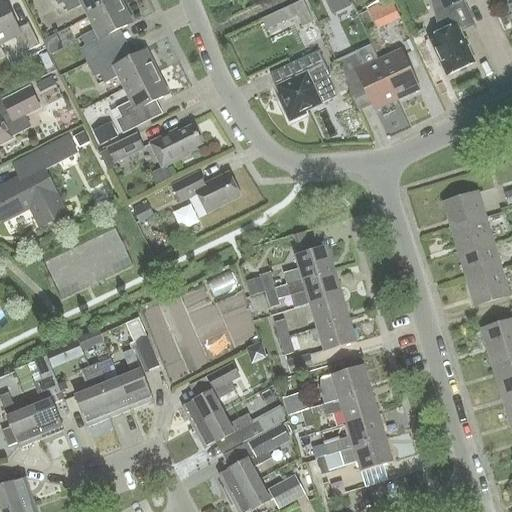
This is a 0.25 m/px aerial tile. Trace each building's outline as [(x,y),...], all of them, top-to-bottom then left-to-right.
[(0,45),(15,38),(23,55),(40,46),(29,25),(18,30),(3,0),(2,0),(0,1),(0,45)] [(55,0),(58,6),(63,4),(68,13),(82,5),(89,18),(121,2),(119,0),(55,0)] [(402,24),(390,0),(386,0),(368,9),(379,34),(402,24)] [(132,24),(121,2),(89,18),(95,30),(81,38),(85,47),(80,49),(87,64),(116,49),(109,35),(132,24)] [(428,39),(446,77),(475,63),(457,25),(456,25),(448,7),(446,7),(437,11),(446,30),(428,39)] [(261,20),(266,31),(286,21),(281,11),(261,20)] [(118,77),(125,89),(157,73),(146,51),(123,63),(116,49),(87,64),(94,78),(100,75),(104,84),(118,77)] [(401,51),(378,62),(397,100),(419,90),(401,51)] [(284,105),(282,106),(289,122),(305,115),(304,112),(321,104),(312,85),(330,77),(319,52),(290,65),(296,79),(276,88),(284,105)] [(375,110),(397,100),(378,62),(365,68),(357,52),(336,63),(350,92),(363,86),(375,110)] [(117,109),(121,118),(116,121),(123,134),(151,120),(145,107),(168,95),(157,73),(125,89),(131,102),(117,109)] [(56,86),(51,77),(45,80),(50,89),(56,86)] [(8,113),(1,117),(0,116),(0,146),(13,140),(12,138),(31,128),(26,117),(40,109),(29,88),(2,102),(8,113)] [(92,132),(99,146),(117,137),(111,123),(92,132)] [(202,145),(193,126),(178,134),(176,130),(150,144),(162,169),(189,156),(187,152),(202,145)] [(79,149),(90,144),(84,133),(74,137),(79,149)] [(108,171),(116,167),(115,164),(145,150),(137,133),(105,148),(106,150),(99,153),(108,171)] [(0,189),(0,204),(7,219),(32,206),(43,226),(67,214),(44,172),(76,154),(67,137),(13,166),(20,179),(0,189)] [(204,185),(198,173),(172,187),(180,203),(197,195),(207,215),(240,198),(228,173),(204,185)] [(451,228),(485,217),(478,193),(443,203),(451,228)] [(451,228),(459,254),(493,244),(485,217),(451,228)] [(63,295),(134,265),(119,228),(48,258),(63,295)] [(459,254),(466,280),(501,269),(493,244),(459,254)] [(288,286),(296,284),(303,282),(303,281),(335,271),(327,247),(295,256),(299,270),(283,275),(287,287),(288,286)] [(509,297),(501,269),(466,280),(474,307),(509,297)] [(335,271),(303,281),(303,282),(296,284),(288,286),(291,296),(306,291),(310,305),(342,295),(335,271)] [(275,289),(270,273),(260,276),(261,278),(265,292),(275,289)] [(261,278),(245,282),(250,297),(265,292),(261,278)] [(280,306),(275,289),(265,292),(270,309),(280,306)] [(314,319),(308,321),(310,330),(349,319),(342,295),(310,305),(314,319)] [(292,319),(274,324),(279,340),(289,337),(297,335),(292,319)] [(356,344),(349,319),(310,330),(313,340),(320,338),(324,353),(356,344)] [(489,355),(511,348),(511,320),(481,330),(489,355)] [(78,337),(83,350),(103,343),(98,329),(78,337)] [(285,357),(294,354),(289,337),(279,340),(285,357)] [(123,354),(131,374),(118,379),(131,411),(153,402),(142,375),(159,368),(147,338),(130,345),(132,351),(123,354)] [(66,361),(83,355),(78,342),(61,348),(66,361)] [(248,351),(252,365),(264,359),(261,345),(248,351)] [(511,376),(511,348),(489,355),(497,381),(511,376)] [(52,352),(46,354),(51,367),(57,365),(52,352)] [(313,367),(309,355),(286,362),(290,374),(313,367)] [(110,419),(131,411),(118,379),(106,384),(98,364),(89,368),(110,419)] [(182,408),(193,429),(223,413),(217,401),(235,391),(231,382),(239,378),(232,365),(207,378),(214,391),(182,408)] [(331,376),(336,391),(339,401),(371,391),(363,367),(331,376)] [(88,391),(75,397),(88,428),(110,419),(89,368),(80,372),(88,391)] [(33,384),(41,404),(29,409),(42,440),(63,431),(50,397),(61,393),(52,371),(41,376),(42,380),(33,384)] [(505,408),(511,405),(511,376),(497,381),(505,408)] [(342,411),(346,425),(378,415),(371,391),(339,401),(334,402),(334,403),(323,406),(326,416),(342,411)] [(311,409),(306,393),(286,400),(291,416),(301,412),(311,409)] [(20,449),(42,440),(29,409),(17,414),(9,394),(0,397),(0,400),(11,428),(2,431),(8,447),(18,443),(20,449)] [(281,408),(258,420),(265,432),(285,421),(281,408)] [(316,426),(311,409),(301,412),(306,429),(316,426)] [(243,443),(265,432),(258,420),(253,423),(248,414),(229,424),(223,413),(193,429),(204,449),(237,432),(243,443)] [(378,415),(346,425),(350,438),(324,446),(328,457),(346,451),(385,439),(378,415)] [(255,456),(218,476),(229,497),(259,481),(253,469),(272,459),(267,450),(288,439),(281,426),(248,444),(255,456)] [(385,439),(346,451),(349,462),(357,460),(361,473),(393,463),(385,439)] [(324,446),(312,450),(315,460),(326,457),(328,457),(324,446)] [(326,457),(315,460),(320,476),(331,474),(326,457)] [(266,493),(259,481),(229,497),(237,511),(250,511),(273,500),(278,510),(305,495),(295,477),(266,493)] [(25,479),(0,487),(0,510),(1,511),(33,501),(25,479)] [(36,511),(33,501),(1,511),(0,511),(36,511)]
